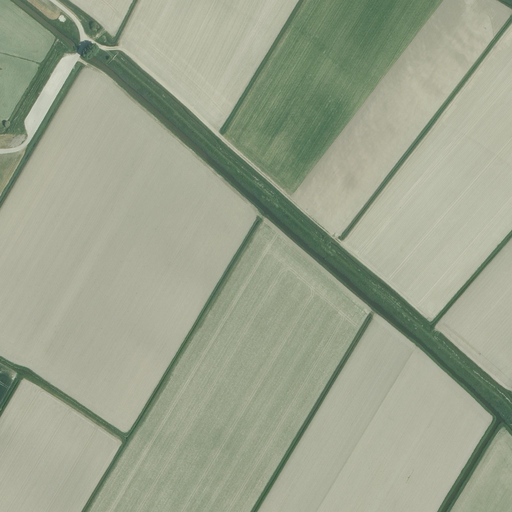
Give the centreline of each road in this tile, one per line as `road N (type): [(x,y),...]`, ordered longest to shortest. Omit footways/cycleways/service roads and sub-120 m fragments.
road 1 (track): [(103,47),(511,414)]
road 2 (track): [(103,47),(121,48),(425,310)]
road 3 (unclassified): [(0,151),(26,143),(78,55),(78,23),(52,0)]
